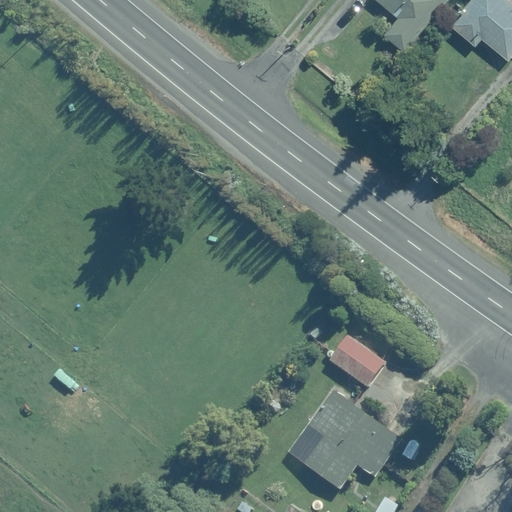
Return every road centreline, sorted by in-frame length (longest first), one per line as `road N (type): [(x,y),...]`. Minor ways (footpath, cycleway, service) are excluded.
road 1 (trunk): [(101,0),(291,152),(511,310)]
road 2 (track): [(421,511),(511,380)]
